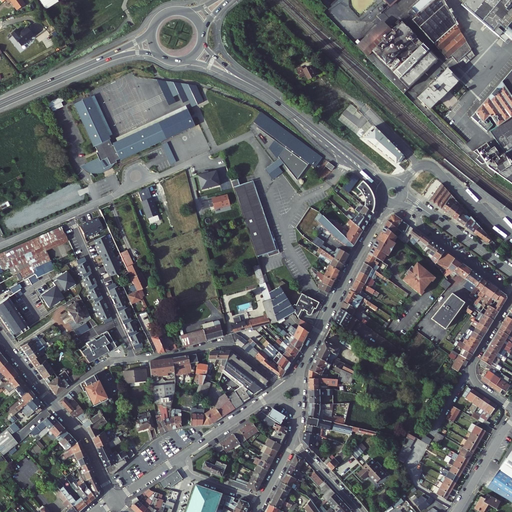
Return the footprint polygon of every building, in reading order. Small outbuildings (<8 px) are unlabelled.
[(25,5),(21,0),(6,0),(9,3),(11,2),(17,11),(25,5)] [(63,8),(56,0),(45,0),(56,13),(63,8)] [(437,2),(434,0),(427,0),(408,18),(449,63),(452,60),(463,72),(476,60),(472,53),(455,26),(440,0),(437,2)] [(511,19),(511,0),(464,0),(462,3),(499,35),(511,19)] [(511,31),(511,19),(499,35),(505,40),(511,31)] [(476,51),(459,23),(455,26),(472,53),(476,51)] [(398,79),(374,55),(394,35),(383,24),(357,50),(392,85),(398,79)] [(413,44),(417,40),(403,26),(394,35),(374,55),(398,79),(411,92),(439,63),(424,47),(420,51),(413,44)] [(12,34),(21,46),(34,36),(28,27),(22,32),(23,33),(21,34),(17,30),(12,34)] [(424,47),(417,40),(413,44),(420,51),(424,47)] [(326,60),(327,62),(324,65),(330,71),(336,66),(330,59),(329,60),(328,58),(326,60)] [(305,72),(304,69),(299,71),(300,74),(299,74),(302,80),(308,77),(310,81),(317,78),(316,76),(319,75),(316,67),(305,72)] [(432,113),(460,84),(449,72),(420,101),(432,113)] [(511,73),(472,120),(487,135),(492,129),(488,124),(491,120),(497,129),(491,134),(502,151),(505,156),(502,157),(490,166),(497,175),(511,183),(511,73)] [(159,115),(141,75),(135,77),(153,117),(159,115)] [(198,86),(158,80),(171,106),(177,103),(175,97),(181,94),(185,103),(191,100),(194,107),(205,101),(198,86)] [(92,98),(75,105),(95,148),(96,147),(99,153),(97,154),(100,159),(85,166),(91,173),(105,173),(103,169),(111,165),(112,166),(118,163),(117,161),(121,160),(122,161),(196,127),(188,110),(114,144),(114,146),(113,146),(111,141),(112,140),(92,98)] [(397,164),(404,156),(350,105),(339,119),(397,164)] [(318,169),(325,160),(263,114),(256,124),(261,127),(259,130),(277,143),(287,151),(281,160),(299,183),(312,165),(318,169)] [(168,143),(163,145),(172,164),(177,162),(168,143)] [(273,149),(281,160),(287,151),(277,143),(273,149)] [(493,150),(489,144),(477,152),(486,166),(499,157),(498,156),(501,155),(499,153),(496,148),(493,150)] [(334,167),(328,163),(325,166),(331,171),(334,167)] [(218,172),(211,174),(210,172),(203,174),(204,176),(200,177),(203,191),(222,186),(218,172)] [(232,181),(234,187),(241,185),(239,179),(232,181)] [(344,190),(350,195),(358,184),(352,180),(349,184),(344,190)] [(234,187),(257,257),(268,254),(277,251),(271,233),(254,181),(241,185),(234,187)] [(511,211),(505,206),(492,197),(474,182),(470,186),(474,190),(479,194),(481,196),(500,210),(506,214),(511,218),(511,211)] [(368,189),(364,184),(361,187),(370,193),(368,189)] [(370,193),(361,187),(358,190),(362,194),(363,197),(365,201),(365,208),(373,215),(376,204),(370,193)] [(443,188),(440,192),(437,195),(430,203),(434,206),(436,204),(439,207),(438,209),(442,212),(449,203),(452,201),(453,199),(443,188)] [(216,210),(232,206),(229,196),(214,200),(214,201),(210,202),(212,208),(216,207),(216,210)] [(157,211),(153,199),(143,203),(150,220),(160,216),(158,210),(157,211)] [(447,216),(458,204),(453,199),(452,201),(449,203),(442,212),(447,216)] [(456,208),(458,205),(458,204),(447,216),(452,219),(460,211),(456,208)] [(365,208),(364,207),(359,216),(368,224),(373,216),(373,215),(365,208)] [(312,208),(303,221),(298,228),(304,237),(319,216),(312,208)] [(462,208),(461,209),(460,211),(452,219),(457,222),(462,216),(465,212),(462,208)] [(162,222),(160,216),(150,220),(151,225),(162,222)] [(349,217),(348,219),(351,222),(363,234),(368,224),(359,216),(355,222),(349,217)] [(470,222),(462,216),(457,222),(465,228),(470,222)] [(99,232),(104,230),(99,218),(94,220),(93,219),(89,221),(95,233),(99,231),(99,232)] [(395,218),(393,218),(389,224),(399,231),(402,233),(406,236),(411,229),(395,218)] [(328,223),(325,219),(320,224),(337,242),(342,237),(340,234),(331,226),(328,223)] [(472,220),(471,221),(470,222),(465,228),(474,235),(480,229),(472,220)] [(95,233),(89,221),(85,223),(85,225),(81,227),(86,238),(91,236),(90,235),(95,233)] [(348,225),(352,229),(345,239),(354,248),(363,234),(351,222),(348,225)] [(336,225),(334,223),(331,226),(340,234),(343,230),(337,224),(336,225)] [(399,231),(389,224),(385,230),(394,236),(397,232),(398,233),(399,231)] [(70,240),(63,227),(26,243),(34,256),(46,251),(70,240)] [(491,242),(480,229),(474,235),(488,245),(491,242)] [(391,246),(380,238),(372,252),(370,256),(381,263),(384,264),(385,261),(388,257),(389,258),(396,245),(395,245),(397,240),(385,230),(382,234),(394,242),(391,246)] [(424,238),(414,231),(411,235),(418,244),(424,238)] [(271,233),(277,251),(268,254),(269,257),(280,254),(273,232),(271,233)] [(402,242),(406,236),(402,233),(398,239),(402,242)] [(394,242),(382,234),(380,238),(391,246),(394,242)] [(109,240),(107,235),(95,240),(97,245),(96,245),(98,250),(110,244),(108,240),(109,240)] [(345,239),(342,237),(337,242),(347,250),(352,252),(354,248),(345,239)] [(424,238),(418,244),(424,252),(431,243),(424,238)] [(26,243),(0,254),(0,273),(13,266),(29,258),(34,256),(26,243)] [(431,243),(424,252),(429,258),(437,247),(431,243)] [(110,244),(98,250),(100,254),(101,254),(103,258),(115,253),(113,248),(112,248),(110,244)] [(437,247),(429,258),(432,262),(441,250),(437,247)] [(325,250),(323,248),(321,250),(344,267),(349,257),(340,251),(339,252),(338,251),(336,254),(326,248),(325,250)] [(128,250),(121,253),(130,272),(132,277),(143,272),(142,272),(137,262),(135,263),(128,250)] [(327,260),(325,263),(331,267),(340,274),(344,267),(321,250),(318,254),(327,260)] [(441,250),(432,262),(436,266),(446,253),(441,250)] [(33,266),(21,272),(25,280),(36,274),(38,278),(55,269),(46,251),(34,256),(29,258),(31,262),(33,266)] [(115,253),(103,258),(105,263),(104,263),(106,267),(118,262),(116,258),(117,257),(115,253)] [(450,276),(463,266),(446,253),(436,266),(446,279),(450,276)] [(381,263),(370,256),(365,265),(375,272),(377,273),(380,268),(378,267),(381,263)] [(86,257),(77,261),(80,265),(78,266),(81,272),(83,271),(84,274),(92,270),(86,257)] [(15,270),(31,262),(29,258),(13,266),(15,270)] [(15,270),(17,274),(21,272),(33,266),(31,262),(15,270)] [(118,262),(106,267),(108,272),(110,271),(112,276),(123,271),(121,266),(120,266),(118,262)] [(375,272),(365,265),(363,269),(375,277),(376,276),(386,283),(387,280),(377,273),(375,272)] [(419,266),(418,265),(414,269),(411,273),(413,275),(419,266)] [(437,280),(419,266),(413,275),(411,273),(407,278),(403,282),(422,298),(425,294),(424,293),(432,283),(433,284),(437,280)] [(463,266),(450,276),(453,279),(457,275),(460,277),(465,281),(469,283),(465,289),(472,295),(483,280),(472,272),(467,269),(463,266)] [(331,267),(324,278),(325,279),(335,283),(340,274),(331,267)] [(375,277),(363,269),(361,273),(374,281),(376,279),(376,278),(375,277)] [(70,285),(75,282),(66,270),(62,273),(63,274),(52,281),(55,284),(56,286),(51,289),(50,288),(40,295),(43,299),(42,300),(43,302),(45,301),(49,307),(53,304),(52,303),(63,295),(60,292),(62,291),(61,289),(66,286),(67,287),(68,289),(71,287),(70,285)] [(87,284),(88,284),(90,286),(98,283),(92,270),(84,274),(85,277),(84,278),(87,284)] [(143,272),(132,277),(138,289),(142,299),(144,298),(143,294),(145,293),(143,288),(149,286),(143,272)] [(374,281),(361,273),(356,281),(365,286),(367,282),(371,285),(374,281)] [(335,283),(325,279),(322,284),(324,285),(332,289),(335,283)] [(481,293),(488,284),(483,280),(472,295),(470,297),(473,299),(475,296),(478,298),(481,293)] [(365,286),(356,281),(352,288),(363,293),(365,290),(378,298),(379,295),(365,286)] [(445,281),(440,287),(446,291),(451,285),(445,281)] [(21,288),(18,283),(11,287),(14,293),(16,291),(16,292),(19,290),(19,289),(21,288)] [(93,297),(94,296),(95,299),(103,295),(98,283),(90,286),(91,290),(90,290),(93,297)] [(108,287),(114,299),(122,295),(121,293),(122,292),(120,286),(118,286),(116,283),(108,287)] [(263,294),(269,293),(266,284),(261,286),(263,294)] [(324,285),(322,284),(319,289),(321,291),(329,295),(332,289),(324,285)] [(485,296),(492,287),(488,284),(481,293),(483,294),(479,299),(482,301),(485,296)] [(498,291),(492,287),(485,296),(491,300),(498,291)] [(281,288),(269,294),(271,300),(280,322),(277,323),(280,325),(286,322),(285,320),(296,313),(293,308),(281,288)] [(363,293),(352,288),(351,292),(370,305),(372,301),(362,294),(363,293)] [(138,289),(128,294),(133,303),(142,299),(138,289)] [(498,302),(503,294),(498,291),(491,300),(488,304),(487,306),(493,310),(494,308),(492,306),(494,302),(496,304),(498,302)] [(370,305),(351,292),(348,298),(362,307),(364,304),(378,314),(379,311),(370,305)] [(262,295),(264,302),(271,300),(269,294),(269,293),(263,294),(262,295)] [(499,314),(509,299),(503,294),(498,302),(500,303),(496,309),(494,308),(493,310),(499,314)] [(103,295),(95,299),(97,302),(95,303),(98,309),(100,308),(101,311),(109,307),(103,295)] [(122,295),(114,299),(120,311),(128,307),(126,304),(128,304),(125,297),(123,298),(122,295)] [(297,307),(296,306),(293,308),(296,313),(300,320),(305,312),(307,313),(309,316),(313,315),(315,311),(316,311),(320,305),(302,295),(300,300),(301,301),(297,307)] [(431,321),(446,331),(465,304),(453,296),(431,321)] [(6,298),(0,301),(0,315),(0,316),(11,332),(24,323),(22,321),(17,314),(19,313),(12,303),(10,304),(6,298)] [(362,307),(348,298),(345,303),(357,311),(361,314),(364,316),(365,314),(363,312),(365,309),(362,307)] [(237,325),(234,326),(236,334),(239,333),(254,329),(277,323),(280,322),(271,300),(264,302),(269,319),(247,324),(247,323),(243,324),(242,318),(235,319),(237,325)] [(81,308),(77,302),(69,307),(70,309),(69,310),(71,314),(81,308)] [(357,311),(345,303),(341,311),(353,318),(357,311)] [(488,312),(497,318),(499,314),(493,310),(487,306),(486,308),(489,310),(488,312)] [(109,307),(101,311),(102,313),(101,314),(104,320),(105,320),(107,323),(115,319),(109,307)] [(129,310),(128,307),(120,311),(126,324),(134,320),(132,317),(134,316),(131,309),(129,310)] [(475,310),(471,307),(467,313),(471,316),(475,310)] [(78,321),(86,316),(81,308),(71,314),(75,319),(76,318),(78,321)] [(475,310),(471,316),(477,320),(479,316),(481,315),(475,310)] [(353,318),(341,311),(335,323),(351,334),(356,325),(363,330),(365,327),(353,318)] [(481,314),(494,323),(497,318),(488,312),(486,314),(482,312),(481,314)] [(482,321),(492,327),(494,323),(481,314),(481,315),(479,316),(483,319),(482,321)] [(22,321),(24,323),(11,332),(15,337),(29,328),(23,320),(22,321)] [(135,323),(134,320),(126,324),(131,336),(139,332),(138,329),(139,328),(136,322),(135,323)] [(185,346),(191,345),(226,336),(222,322),(220,320),(216,321),(215,323),(216,326),(205,329),(181,335),(185,346)] [(482,321),(481,323),(477,320),(475,322),(489,331),(492,327),(482,321)] [(313,327),(302,321),(300,324),(310,333),(313,327)] [(477,329),(486,335),(489,331),(475,322),(472,326),(477,329)] [(502,328),(511,333),(511,327),(505,323),(502,328)] [(294,324),(287,332),(290,333),(304,345),(308,337),(298,328),(294,324)] [(310,333),(300,324),(298,328),(308,337),(310,333)] [(151,331),(160,352),(167,351),(161,339),(159,334),(156,328),(151,331)] [(287,340),(300,352),(304,345),(290,333),(288,335),(283,331),(282,332),(278,328),(276,330),(287,340)] [(469,330),(484,339),(486,335),(477,329),(476,331),(471,328),(469,330)] [(499,332),(511,339),(511,333),(502,328),(499,332)] [(472,338),(481,344),(484,339),(469,330),(468,332),(473,335),(472,338)] [(91,347),(83,352),(87,356),(91,363),(119,346),(109,331),(89,343),(90,345),(91,347)] [(141,335),(139,332),(131,336),(137,349),(145,345),(144,341),(145,341),(142,334),(141,335)] [(497,336),(511,345),(511,342),(511,339),(499,332),(497,336)] [(236,341),(237,342),(243,347),(249,342),(242,335),(236,341)] [(36,338),(35,336),(31,339),(21,346),(25,350),(41,339),(39,336),(36,338)] [(494,340),(508,349),(511,345),(497,336),(494,340)] [(172,350),(165,337),(161,339),(167,351),(172,350)] [(463,338),(479,348),(481,344),(472,338),(470,340),(464,337),(463,338)] [(466,346),(476,352),(479,348),(463,338),(462,340),(468,344),(466,346)] [(37,345),(43,342),(41,339),(25,350),(26,352),(28,355),(39,348),(37,345)] [(288,347),(297,355),(300,352),(287,340),(285,342),(289,346),(288,347)] [(492,344),(506,353),(508,349),(494,340),(492,344)] [(252,344),(249,342),(243,347),(246,350),(252,344)] [(466,353),(473,357),(476,352),(466,346),(460,342),(457,347),(466,353)] [(340,351),(325,343),(317,358),(343,371),(344,371),(345,369),(346,366),(340,362),(339,364),(334,362),(340,351)] [(252,344),(246,350),(249,353),(255,347),(253,345),(252,344)] [(269,355),(287,372),(292,364),(277,350),(275,348),(271,344),(264,351),(269,355)] [(283,347),(295,359),(297,355),(288,347),(287,348),(283,344),(281,346),(283,347)] [(489,349),(503,357),(506,353),(492,344),(489,349)] [(277,350),(292,364),(295,359),(283,347),(281,349),(277,345),(275,348),(277,350)] [(46,346),(40,350),(39,348),(28,355),(32,360),(40,354),(47,348),(46,346)] [(253,355),(258,350),(255,347),(249,353),(253,355)] [(0,370),(10,361),(0,349),(0,370)] [(486,353),(500,362),(503,357),(489,349),(486,353)] [(261,353),(258,350),(253,355),(256,358),(261,353)] [(275,373),(283,379),(287,372),(269,355),(264,351),(263,350),(261,353),(256,358),(258,360),(263,355),(271,363),(273,361),(278,366),(277,367),(279,369),(275,373)] [(216,375),(208,372),(206,379),(220,385),(222,378),(225,370),(226,368),(229,358),(232,352),(212,352),(211,360),(218,360),(224,360),(221,365),(220,366),(216,375)] [(245,385),(235,391),(236,393),(244,403),(271,385),(271,381),(232,352),(229,358),(226,368),(225,370),(245,385)] [(453,352),(448,358),(453,361),(457,355),(453,352)] [(469,363),(473,357),(466,353),(462,358),(469,363)] [(498,366),(500,362),(486,353),(484,357),(498,366)] [(44,361),(41,356),(40,354),(32,360),(36,366),(44,361)] [(177,374),(177,376),(193,373),(191,363),(199,362),(198,355),(174,358),(177,374)] [(258,360),(267,367),(275,373),(279,369),(277,367),(278,366),(273,361),(271,363),(263,355),(258,360)] [(464,368),(465,369),(469,363),(462,358),(460,356),(452,370),(458,373),(460,370),(462,371),(464,368)] [(481,362),(492,369),(495,371),(498,366),(484,357),(481,362)] [(174,358),(164,359),(166,375),(177,374),(174,358)] [(343,371),(317,358),(314,364),(321,367),(323,368),(326,369),(329,371),(335,374),(340,376),(343,371)] [(50,365),(51,365),(47,359),(44,361),(36,366),(41,372),(50,365)] [(162,376),(160,359),(152,361),(154,377),(162,376)] [(6,375),(15,368),(10,361),(0,370),(0,374),(3,372),(6,375)] [(486,368),(490,371),(492,369),(481,362),(479,366),(485,369),(486,368)] [(210,365),(199,364),(197,375),(200,375),(197,383),(199,384),(196,390),(195,390),(193,396),(198,397),(205,381),(206,379),(208,372),(210,365)] [(321,367),(314,364),(311,371),(319,375),(321,372),(322,370),(320,369),(321,367)] [(58,376),(50,365),(41,372),(49,383),(58,376)] [(346,369),(345,369),(344,371),(354,376),(355,377),(358,371),(347,366),(346,369)] [(70,376),(66,370),(58,376),(49,383),(56,393),(87,372),(84,367),(70,376)] [(148,367),(126,369),(127,381),(149,379),(148,367)] [(7,385),(20,374),(15,368),(6,375),(2,379),(5,382),(7,385)] [(310,371),(309,377),(309,379),(325,380),(325,376),(321,375),(319,375),(311,371),(310,371)] [(349,385),(354,376),(344,371),(343,371),(340,376),(339,380),(349,385)] [(97,373),(83,382),(87,391),(88,390),(93,399),(94,399),(97,405),(111,398),(98,373),(97,373)] [(487,386),(494,377),(487,373),(480,382),(487,386)] [(7,385),(12,392),(25,381),(20,374),(7,385)] [(505,393),(510,387),(506,384),(509,379),(503,376),(500,380),(493,390),(499,394),(502,391),(505,393)] [(500,380),(494,377),(487,386),(493,390),(500,380)] [(234,390),(222,378),(220,385),(226,395),(234,390)] [(325,380),(309,379),(310,391),(320,391),(320,385),(328,385),(328,387),(334,387),(337,385),(339,380),(333,380),(325,380)] [(23,397),(32,389),(25,381),(12,392),(11,392),(12,394),(18,390),(23,397)] [(205,381),(198,397),(206,398),(212,383),(205,381)] [(155,385),(156,398),(175,399),(177,392),(177,391),(177,383),(155,385)] [(24,407),(38,396),(32,389),(23,397),(26,401),(14,411),(16,414),(24,407)] [(473,391),(472,392),(469,390),(466,395),(469,397),(466,401),(472,405),(479,395),(473,391)] [(320,391),(310,391),(311,404),(321,404),(321,391),(320,391)] [(76,398),(71,392),(61,401),(71,413),(81,404),(79,402),(76,406),(72,402),(76,398)] [(244,403),(236,393),(229,398),(237,408),(244,403)] [(237,408),(229,398),(226,395),(220,398),(230,413),(237,408)] [(479,395),(472,405),(478,409),(485,399),(479,395)] [(44,404),(45,403),(38,396),(24,407),(29,412),(25,416),(27,418),(37,410),(40,414),(47,407),(44,404)] [(157,403),(157,404),(163,405),(166,406),(169,407),(173,407),(173,408),(175,399),(156,398),(157,403)] [(224,417),(227,415),(230,413),(220,398),(218,404),(217,408),(224,417)] [(363,402),(340,399),(339,404),(349,404),(362,407),(363,402)] [(485,413),(492,404),(485,399),(478,409),(476,413),(482,417),(482,416),(485,413)] [(79,417),(86,411),(81,404),(71,413),(75,417),(77,415),(79,417)] [(311,404),(311,407),(310,409),(321,412),(321,411),(325,411),(326,407),(332,407),(332,404),(321,404),(311,404)] [(486,424),(498,408),(492,404),(485,413),(482,416),(482,417),(480,419),(480,420),(484,423),(482,426),(489,430),(491,427),(486,424)] [(171,430),(174,429),(173,417),(171,418),(169,407),(166,406),(168,418),(171,430)] [(219,420),(223,418),(216,408),(212,411),(219,420)] [(275,409),(272,412),(267,409),(265,410),(262,411),(272,418),(283,425),(290,430),(291,428),(291,425),(285,421),(288,417),(275,409)] [(321,412),(310,409),(309,417),(332,422),(332,420),(329,420),(330,418),(324,417),(325,414),(321,413),(321,412)] [(453,425),(460,413),(454,409),(446,421),(453,425)] [(193,426),(204,426),(205,416),(205,410),(203,410),(202,414),(194,413),(193,426)] [(102,411),(93,418),(86,411),(79,417),(87,427),(89,429),(94,438),(103,432),(100,428),(105,425),(108,429),(114,426),(102,411)] [(215,424),(219,420),(212,411),(208,414),(215,424)] [(266,418),(270,420),(272,418),(262,411),(257,415),(264,420),(266,418)] [(52,413),(32,431),(36,435),(48,425),(52,429),(60,421),(52,413)] [(156,428),(154,418),(150,419),(149,414),(141,416),(141,420),(139,421),(141,430),(152,427),(152,429),(156,428)] [(204,426),(211,426),(215,424),(208,414),(205,416),(204,426)] [(480,419),(474,415),(471,419),(477,423),(480,420),(480,419)] [(332,422),(309,417),(308,425),(318,428),(324,429),(327,430),(352,436),(355,433),(376,437),(378,433),(332,422)] [(61,433),(66,428),(60,421),(52,429),(50,431),(51,432),(53,431),(58,436),(61,433)] [(247,425),(253,434),(259,430),(253,421),(247,425)] [(278,430),(287,437),(290,430),(283,425),(282,427),(272,422),(270,424),(278,430)] [(241,429),(247,438),(253,434),(247,425),(241,429)] [(317,437),(318,428),(308,425),(306,434),(317,437)] [(479,425),(477,429),(487,435),(489,430),(479,425)] [(8,428),(3,433),(0,435),(0,449),(5,456),(21,442),(8,428)] [(70,433),(66,428),(61,433),(65,438),(70,433)] [(234,434),(240,443),(247,438),(241,429),(234,434)] [(477,429),(472,436),(482,442),(487,435),(477,429)] [(111,438),(106,430),(103,432),(94,438),(99,448),(119,436),(118,434),(111,438)] [(282,446),(287,437),(278,430),(273,440),(282,446)] [(64,446),(74,438),(70,433),(65,438),(60,442),(64,446)] [(240,443),(234,434),(228,438),(234,447),(240,443)] [(317,437),(306,434),(305,440),(320,456),(322,454),(316,448),(315,448),(317,442),(323,443),(325,439),(321,438),(317,437)] [(125,441),(121,435),(119,436),(99,448),(103,458),(114,452),(112,448),(125,441)] [(444,439),(438,435),(433,442),(440,446),(444,439)] [(428,446),(431,440),(424,436),(421,441),(428,446)] [(468,443),(478,449),(482,442),(472,436),(468,443)] [(72,445),(78,442),(74,438),(64,446),(68,450),(72,445)] [(234,447),(228,438),(221,443),(225,449),(227,452),(234,447)] [(269,446),(278,452),(282,446),(273,440),(270,438),(266,445),(269,446)] [(47,445),(42,439),(39,442),(44,448),(47,445)] [(87,448),(83,439),(78,442),(72,445),(68,450),(65,453),(68,460),(75,453),(76,453),(87,448)] [(225,449),(221,443),(214,448),(217,454),(225,449)] [(464,450),(473,456),(478,449),(468,443),(464,450)] [(359,448),(359,447),(352,453),(357,460),(364,453),(363,452),(366,449),(363,445),(359,448)] [(278,452),(269,446),(265,453),(275,459),(278,452)] [(90,455),(87,448),(76,453),(79,460),(90,455)] [(137,456),(132,449),(128,452),(130,454),(133,459),(137,456)] [(331,461),(328,465),(333,471),(346,459),(349,456),(343,449),(331,461)] [(127,450),(117,456),(114,452),(103,458),(106,463),(108,467),(130,454),(128,452),(127,450)] [(459,458),(469,464),(473,456),(464,450),(459,458)] [(511,452),(499,472),(511,480),(511,452)] [(275,459),(265,453),(261,460),(271,465),(275,459)] [(113,472),(115,473),(133,459),(130,454),(108,467),(111,472),(113,472)] [(84,466),(93,462),(90,455),(79,460),(82,467),(84,466)] [(451,460),(466,469),(469,464),(459,458),(455,455),(451,460)] [(271,465),(261,460),(257,458),(254,463),(259,466),(269,471),(271,465)] [(312,466),(308,462),(299,458),(294,466),(303,471),(306,465),(311,468),(312,466)] [(453,469),(463,474),(466,469),(451,460),(448,465),(453,469)] [(216,461),(214,466),(205,462),(202,470),(223,477),(228,466),(216,461)] [(82,474),(96,469),(93,462),(84,466),(86,470),(83,472),(82,470),(80,471),(81,472),(82,474)] [(363,469),(365,471),(359,476),(363,481),(370,476),(377,485),(385,478),(380,471),(383,469),(379,464),(375,466),(372,462),(363,469)] [(269,471),(259,466),(255,473),(265,478),(269,471)] [(306,481),(300,477),(303,471),(294,466),(289,475),(299,480),(306,484),(308,481),(306,481)] [(97,476),(98,475),(96,469),(82,474),(85,481),(97,476)] [(450,474),(459,480),(463,474),(453,469),(450,474)] [(185,479),(179,470),(161,481),(165,488),(170,485),(172,487),(185,479)] [(234,471),(231,479),(229,485),(232,486),(235,480),(237,474),(238,473),(234,471)] [(319,486),(325,481),(317,472),(311,477),(319,486)] [(511,480),(499,472),(489,486),(511,500),(511,480)] [(265,478),(255,473),(251,479),(262,484),(265,478)] [(447,479),(456,485),(459,480),(450,474),(447,479)] [(294,489),(296,484),(299,480),(289,475),(284,484),(294,489)] [(102,493),(103,490),(97,476),(85,481),(86,482),(97,497),(102,493)] [(253,489),(258,491),(262,484),(251,479),(250,482),(237,478),(236,480),(235,480),(232,486),(251,493),(253,489)] [(82,496),(89,504),(92,502),(81,485),(80,483),(78,484),(74,479),(72,480),(71,479),(70,480),(82,496)] [(444,484),(453,490),(456,485),(447,479),(444,484)] [(319,486),(322,489),(320,491),(324,496),(332,489),(325,481),(319,486)] [(80,511),(89,504),(82,496),(77,500),(63,483),(61,484),(60,482),(58,484),(59,486),(69,498),(71,500),(80,511)] [(97,497),(86,482),(81,485),(92,502),(97,497)] [(217,511),(224,494),(197,484),(187,511),(217,511)] [(299,505),(289,499),(294,489),(284,484),(276,497),(295,507),(294,509),(296,511),(299,505)] [(440,490),(450,496),(453,490),(444,484),(440,490)] [(69,498),(59,486),(56,489),(66,501),(69,498)] [(433,493),(446,501),(450,496),(440,490),(437,488),(433,493)] [(150,493),(147,489),(131,500),(130,505),(133,507),(141,501),(148,495),(150,493)] [(323,497),(327,502),(328,501),(336,494),(332,489),(324,496),(323,497)] [(156,491),(153,490),(150,493),(148,495),(149,495),(143,502),(141,501),(133,507),(135,509),(138,511),(147,501),(151,497),(156,491)] [(137,511),(145,511),(152,506),(156,498),(159,492),(156,491),(151,497),(147,501),(138,511),(137,511)] [(153,511),(155,509),(161,499),(163,494),(159,492),(156,498),(152,506),(145,511),(153,511)] [(230,496),(224,494),(217,511),(224,511),(226,508),(228,502),(230,496)] [(331,508),(326,511),(332,511),(344,502),(336,494),(328,501),(334,507),(332,509),(331,508)] [(431,505),(434,499),(427,495),(426,498),(422,496),(422,497),(419,500),(418,499),(414,502),(422,511),(431,505)] [(236,500),(237,498),(230,496),(228,502),(231,504),(242,511),(248,511),(251,506),(250,504),(250,503),(241,499),(240,502),(236,500)] [(484,501),(480,499),(473,510),(475,511),(484,511),(488,507),(496,511),(501,503),(486,496),(484,501)] [(168,511),(173,511),(178,500),(171,497),(168,503),(168,504),(171,505),(170,509),(168,511)] [(285,506),(293,511),(294,509),(295,507),(276,497),(272,505),(282,511),(285,506)] [(168,504),(168,503),(166,503),(167,501),(161,499),(155,509),(153,511),(164,511),(166,507),(168,504)] [(71,500),(66,504),(68,507),(61,511),(79,511),(80,511),(71,500)] [(320,511),(319,510),(316,505),(312,501),(306,510),(307,511),(320,511)] [(344,502),(332,511),(337,511),(338,511),(349,511),(352,511),(344,502)]
